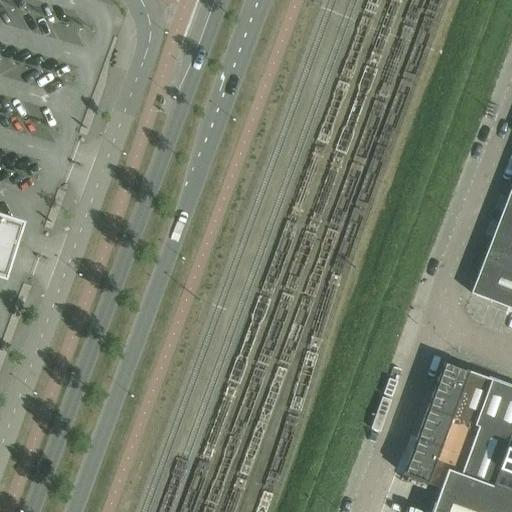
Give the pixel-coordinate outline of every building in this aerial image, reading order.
[(511,187),(471,294),(511,310),(511,187)] [(14,250),(23,222),(0,214),(0,278),(5,280),(14,250)] [(511,511),(511,494),(493,487),(507,448),(511,434),(511,388),(444,363),(428,409),(452,418),(441,448),(428,485),(440,490),(432,511),(511,511)] [(441,448),(417,439),(404,474),(403,476),(428,485),(441,448)] [(511,494),(511,450),(507,448),(493,487),(511,494)]
